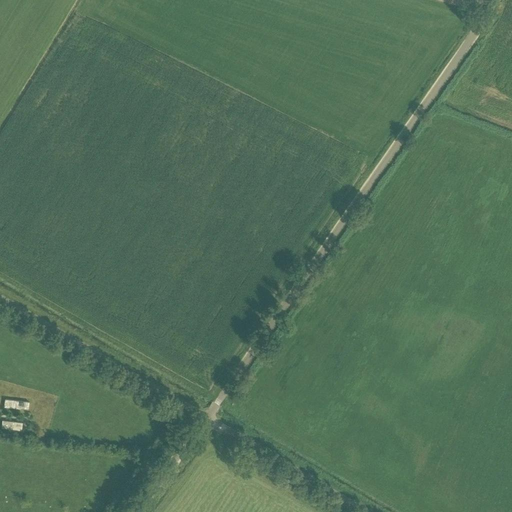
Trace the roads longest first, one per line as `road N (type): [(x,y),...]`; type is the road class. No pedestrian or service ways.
road 1 (unclassified): [(206,418),(491,0)]
road 2 (unclassified): [(206,418),(0,299)]
road 3 (unclassified): [(364,511),(206,418)]
